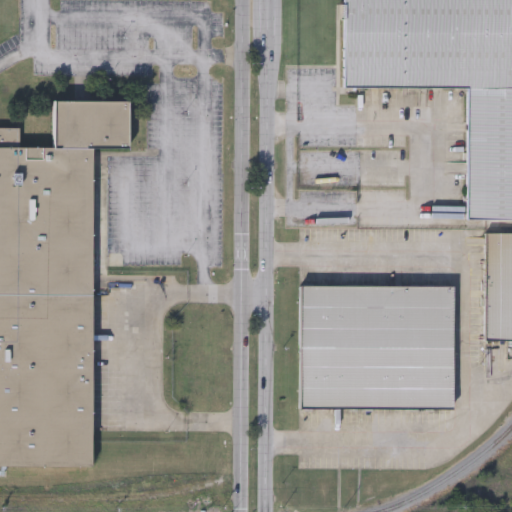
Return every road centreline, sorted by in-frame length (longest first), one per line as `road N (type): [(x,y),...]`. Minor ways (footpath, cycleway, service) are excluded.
road 1 (secondary): [(244,0),(239,511)]
road 2 (secondary): [(263,511),(263,0)]
